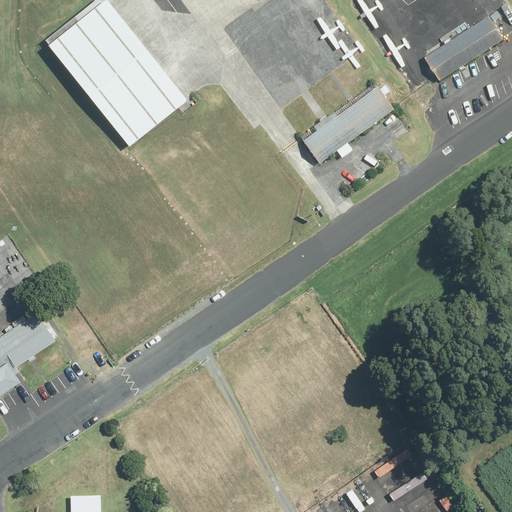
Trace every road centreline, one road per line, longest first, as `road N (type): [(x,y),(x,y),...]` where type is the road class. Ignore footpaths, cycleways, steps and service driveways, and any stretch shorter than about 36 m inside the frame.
road 1 (unclassified): [(0,470),(511,119)]
road 2 (unknown): [(353,228),(324,183),(372,144),(385,147),(416,185)]
